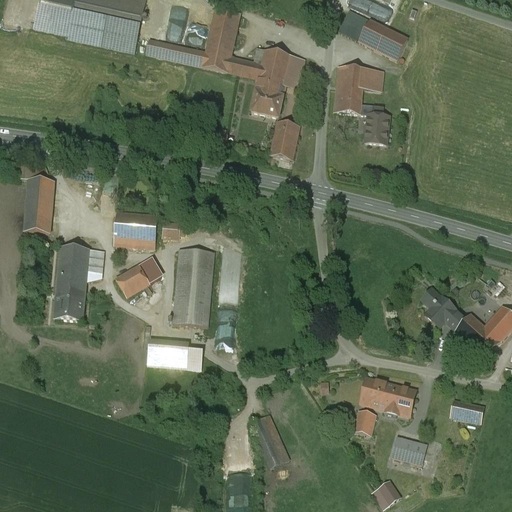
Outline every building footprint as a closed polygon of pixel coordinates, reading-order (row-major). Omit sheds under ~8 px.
[(75,0),(39,0),(33,31),(68,38),(70,26),(75,0)] [(146,2),(137,0),(75,0),(70,26),(137,41),(146,2)] [(240,17),(216,12),(206,56),(202,70),(227,76),(230,61),(240,17)] [(369,23),(349,13),(338,35),(358,45),(369,23)] [(407,42),(369,23),(358,45),(397,64),(407,42)] [(206,56),(149,43),(146,57),(196,68),(202,70),(206,56)] [(253,66),(230,61),(227,75),(258,82),(264,54),(256,52),(253,66)] [(291,60),(264,54),(258,82),(258,83),(285,89),(297,92),(304,63),(291,60)] [(382,74),(338,70),(336,90),(362,93),(381,95),(382,74)] [(285,89),(258,83),(251,115),(278,121),(285,89)] [(362,93),(336,90),(334,115),(360,118),(361,108),(362,93)] [(384,110),(361,108),(360,118),(368,119),(368,118),(383,119),(384,110)] [(383,119),(368,118),(368,119),(365,146),(386,148),(389,120),(383,119)] [(300,130),(277,125),(269,158),(292,163),(300,130)] [(227,134),(198,132),(197,149),(226,151),(227,134)] [(21,170),(21,181),(43,182),(43,171),(21,170)] [(54,185),(28,183),(24,234),(50,237),(54,185)] [(158,219),(117,215),(114,247),(155,251),(158,219)] [(183,241),(183,225),(166,225),(166,241),(183,241)] [(89,253),(60,251),(57,280),(87,283),(89,253)] [(104,255),(89,253),(87,283),(101,281),(104,255)] [(214,256),(179,253),(173,327),(207,330),(214,256)] [(149,263),(115,283),(126,301),(160,281),(149,263)] [(463,274),(451,287),(457,292),(469,279),(463,274)] [(87,283),(57,280),(54,322),(83,325),(87,283)] [(455,312),(442,300),(441,301),(431,293),(422,303),(431,312),(425,318),(439,331),(449,320),(459,329),(465,323),(454,313),(455,312)] [(511,318),(503,310),(484,330),(489,335),(474,352),(485,362),(511,332),(511,318)] [(459,329),(455,335),(474,352),(489,335),(484,330),(470,317),(465,323),(459,329)] [(188,353),(148,350),(147,368),(187,371),(188,359),(188,353)] [(396,390),(366,382),(360,407),(389,414),(396,390)] [(323,384),(323,395),(331,395),(331,384),(323,384)] [(415,395),(396,390),(389,414),(409,419),(415,395)] [(483,415),(452,408),(449,420),(480,427),(483,415)] [(375,418),(359,414),(354,435),(370,439),(375,418)] [(278,460),(261,421),(250,426),(267,465),(278,460)] [(426,449),(397,441),(391,461),(421,469),(426,449)] [(390,484),(378,492),(389,508),(401,500),(390,484)] [(250,511),(249,488),(231,489),(231,511),(250,511)]
